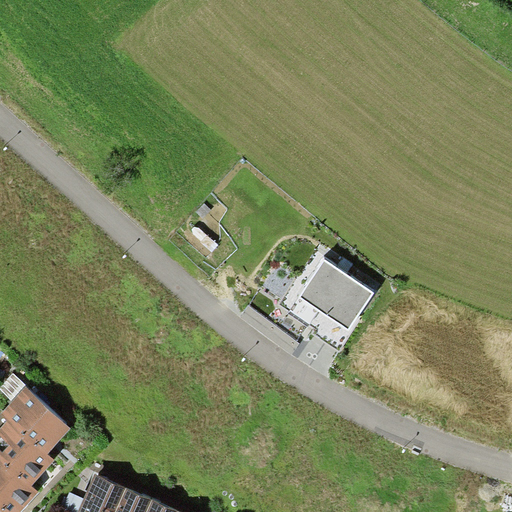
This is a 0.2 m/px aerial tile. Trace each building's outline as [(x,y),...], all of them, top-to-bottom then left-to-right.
[(374,293),(324,259),(299,297),(348,329),(374,293)] [(0,385),(0,389),(12,401),(26,386),(12,373),(0,385)] [(72,429),(26,386),(12,401),(0,413),(0,414),(7,420),(8,419),(48,455),(72,429)] [(8,419),(7,420),(0,428),(0,457),(32,486),(55,460),(48,455),(8,419)] [(0,508),(4,511),(20,511),(39,492),(32,486),(0,457),(0,508)] [(78,511),(115,511),(127,488),(96,474),(78,511)] [(147,511),(153,499),(127,488),(115,511),(147,511)] [(178,511),(179,511),(153,499),(147,511),(178,511)]
